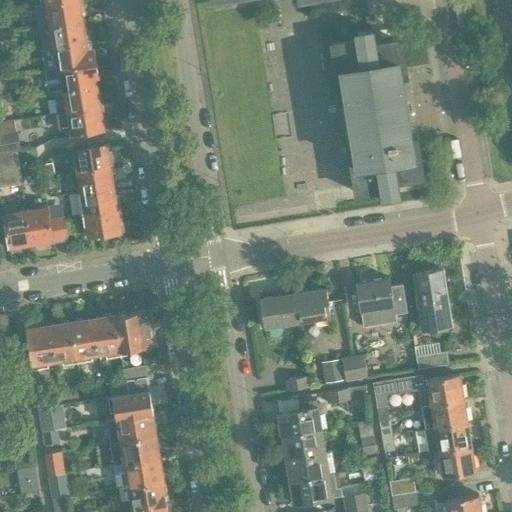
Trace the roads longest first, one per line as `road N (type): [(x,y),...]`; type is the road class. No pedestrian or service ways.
road 1 (secondary): [(117,0),(166,264)]
road 2 (residential): [(218,254),(479,212)]
road 3 (secondary): [(258,511),(218,254)]
road 4 (secondary): [(218,254),(181,0)]
road 5 (secondary): [(166,264),(207,511)]
road 6 (residential): [(479,212),(443,0)]
road 7 (residential): [(511,393),(479,212)]
road 8 (residential): [(0,290),(166,264)]
